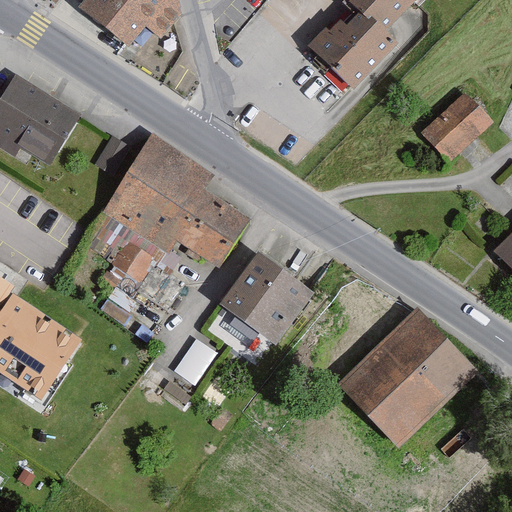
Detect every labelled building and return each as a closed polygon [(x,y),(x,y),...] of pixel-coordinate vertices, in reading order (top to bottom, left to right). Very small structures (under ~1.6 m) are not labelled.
[(87,0),(80,10),(129,49),(145,27),(161,39),(181,15),(177,0),(87,0)] [(361,78),(401,38),(390,28),(417,0),(360,0),(322,39),(361,78)] [(0,94),(0,139),(44,167),(79,110),(16,71),(1,95),(0,94)] [(471,89),(429,125),(451,151),(493,114),(471,89)] [(214,176),(150,136),(102,212),(169,254),(175,244),(218,270),(250,219),(205,190),(214,176)] [(511,241),(499,255),(511,267),(511,241)] [(312,295),(258,255),(222,303),(276,343),(312,295)] [(0,370),(40,398),(80,341),(9,294),(14,287),(0,277),(0,370)] [(339,385),(398,448),(479,373),(419,310),(339,385)] [(198,336),(175,369),(198,383),(220,350),(198,336)]
